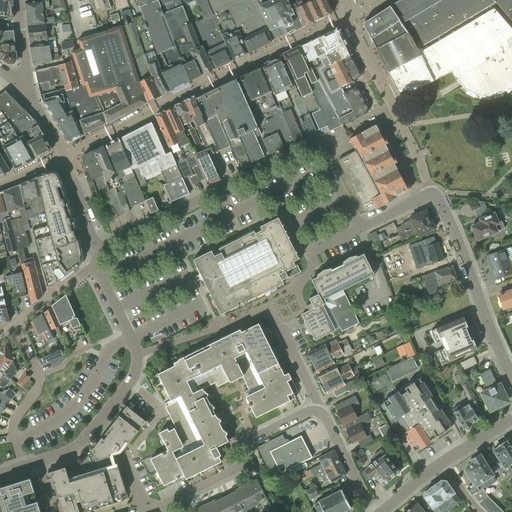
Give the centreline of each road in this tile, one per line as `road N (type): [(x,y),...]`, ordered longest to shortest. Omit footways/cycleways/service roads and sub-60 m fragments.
road 1 (residential): [(358,228),(321,157),(303,150),(97,250)]
road 2 (residential): [(22,466),(80,444),(136,371),(138,356),(95,263),(97,250)]
road 3 (residential): [(511,378),(433,195)]
road 4 (residential): [(164,506),(238,471),(243,443),(320,411)]
road 5 (residential): [(320,411),(271,308),(218,327)]
road 6 (residential): [(22,466),(13,428),(37,377),(14,325)]
